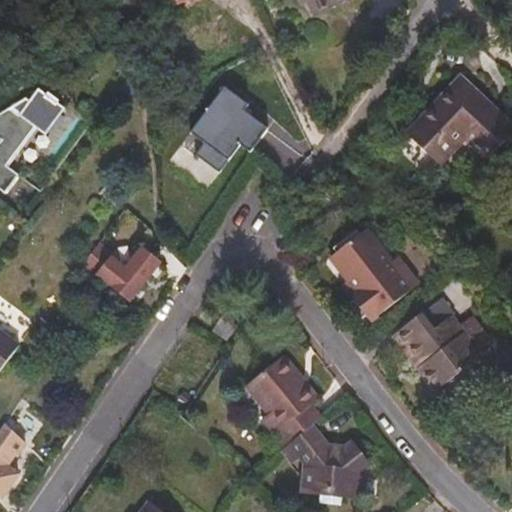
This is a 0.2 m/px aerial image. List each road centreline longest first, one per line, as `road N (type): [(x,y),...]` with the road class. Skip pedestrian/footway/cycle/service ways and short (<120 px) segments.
road 1 (residential): [(43,511),(218,259),(254,247),(280,269),(449,487),(479,511)]
road 2 (residential): [(345,140),(444,0)]
